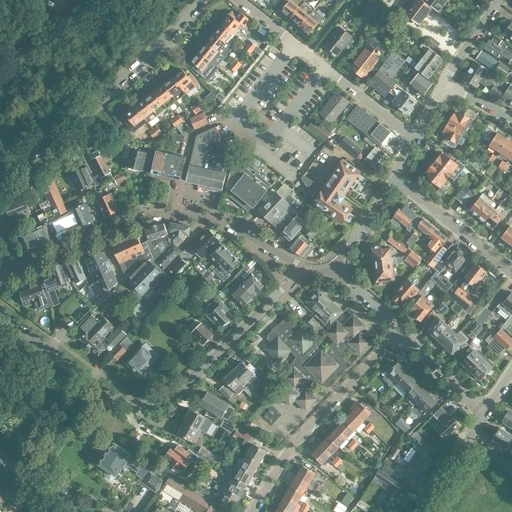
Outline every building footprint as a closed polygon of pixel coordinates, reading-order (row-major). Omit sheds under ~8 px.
[(285,18),(289,21),(304,2),(302,0),(284,0),(281,5),(284,7),(281,11),(287,16),(285,18)] [(419,25),(432,8),(421,0),(414,0),(416,0),(412,5),(409,2),(407,2),(402,9),(402,11),(405,14),(419,25)] [(422,0),(439,12),(445,5),(438,0),(422,0)] [(373,20),(376,17),(381,10),(370,1),(362,11),(373,20)] [(304,2),(289,21),(292,24),(294,22),(300,27),(314,9),(304,2)] [(398,14),(387,6),(383,11),(394,19),(398,14)] [(314,9),(300,27),(309,34),(318,23),(321,25),(326,19),(323,16),(324,15),(318,10),(317,12),(314,9)] [(395,20),(381,10),(376,17),(389,27),(395,20)] [(232,11),(222,24),(233,33),(236,35),(239,31),(237,30),(241,25),(245,27),(250,20),(240,12),(237,15),(232,11)] [(222,24),(214,33),(226,42),(233,33),(222,24)] [(348,52),(358,40),(339,26),(324,45),(337,55),(343,48),(348,52)] [(207,42),(218,52),(224,57),(230,50),(228,47),(229,45),(226,42),(214,33),(207,42)] [(373,36),(350,67),(364,78),(388,48),(373,36)] [(494,42),(490,39),(484,48),(508,64),(511,58),(511,45),(498,36),(494,42)] [(432,37),(427,43),(435,50),(440,44),(432,37)] [(207,42),(199,52),(211,61),(211,60),(218,52),(207,42)] [(428,52),(423,57),(438,69),(440,67),(439,66),(444,59),(423,42),(420,46),(428,52)] [(251,53),(253,50),(247,45),(244,49),(251,53)] [(500,62),(482,50),(477,58),(495,70),(505,77),(511,68),(500,62)] [(406,61),(396,53),(394,51),(379,70),(391,80),(406,61)] [(219,67),(211,60),(211,61),(199,52),(192,61),(196,64),(193,67),(209,80),(219,67)] [(436,72),(438,69),(423,57),(418,64),(413,60),(409,56),(406,60),(429,78),(435,71),(436,72)] [(237,60),(234,64),(240,70),(243,65),(237,60)] [(470,69),(493,85),(496,81),(484,73),(487,69),(475,60),(470,69)] [(231,68),(238,73),(240,70),(234,64),(231,68)] [(173,76),(186,93),(197,84),(197,81),(191,74),(188,76),(183,69),(173,76)] [(424,94),(433,83),(415,69),(408,78),(412,81),(410,84),(424,94)] [(493,85),(470,69),(464,77),(476,85),(479,81),(492,89),(491,91),(501,98),(504,92),(499,88),(493,85)] [(385,96),(390,89),(395,83),(391,80),(379,70),(369,83),(385,96)] [(163,84),(173,96),(176,100),(186,93),(173,76),(163,84)] [(499,88),(504,92),(511,82),(505,79),(499,88)] [(511,82),(502,97),(511,103),(511,100),(511,82)] [(418,101),(395,83),(390,89),(400,96),(394,103),(407,114),(418,101)] [(173,96),(163,84),(154,91),(166,107),(167,108),(176,100),(173,96)] [(154,91),(144,99),(154,111),(160,107),(162,110),(166,107),(154,91)] [(221,92),(217,96),(222,102),(226,97),(221,92)] [(332,123),(349,102),(337,92),(320,113),(332,123)] [(154,111),(144,99),(135,106),(147,121),(148,123),(158,115),(154,111)] [(195,105),(200,111),(204,108),(199,101),(195,105)] [(200,111),(195,105),(191,107),(196,114),(200,111)] [(346,119),(380,146),(391,132),(357,105),(346,119)] [(147,121),(135,106),(126,113),(128,117),(124,120),(132,130),(135,130),(147,121)] [(456,110),(449,122),(468,133),(475,121),(474,120),(477,113),(468,108),(464,115),(456,110)] [(190,118),(193,123),(205,118),(202,113),(190,118)] [(178,114),(174,117),(179,123),(183,120),(178,114)] [(175,127),(179,123),(174,117),(170,120),(175,127)] [(193,123),(195,129),(207,124),(205,118),(193,123)] [(455,148),(459,142),(462,144),(468,133),(449,122),(442,134),(446,136),(442,141),(455,148)] [(173,129),(175,133),(184,129),(182,125),(173,129)] [(156,126),(152,129),(158,135),(162,132),(156,126)] [(187,181),(200,183),(199,186),(204,188),(217,129),(216,126),(198,135),(196,136),(190,165),(187,181)] [(321,126),(316,133),(326,140),(331,133),(321,126)] [(154,139),(158,135),(152,129),(148,132),(154,139)] [(220,136),(217,129),(204,188),(222,191),(222,188),(223,188),(233,145),(219,142),(220,136)] [(172,140),(184,142),(185,136),(173,133),(172,140)] [(500,151),(508,140),(498,133),(490,145),(500,151)] [(393,140),(383,151),(387,153),(396,142),(393,140)] [(511,142),(508,140),(500,151),(510,158),(511,154),(511,142)] [(356,155),(361,150),(352,142),(347,147),(356,155)] [(368,160),(378,169),(388,156),(376,145),(367,156),(369,158),(368,160)] [(143,170),(147,152),(131,148),(127,166),(143,170)] [(113,177),(98,149),(89,154),(104,181),(113,177)] [(151,172),(180,180),(186,157),(157,150),(151,172)] [(315,166),(325,173),(335,159),(325,152),(315,166)] [(438,157),(433,163),(449,176),(456,167),(460,170),(463,166),(459,164),(458,165),(443,153),(439,157),(438,157)] [(478,163),(468,155),(464,160),(474,168),(478,163)] [(343,160),(327,185),(323,190),(314,203),(343,223),(345,220),(349,222),(354,216),(350,213),(352,210),(342,202),(345,197),(343,195),(349,186),(353,188),(358,182),(354,179),(359,171),(343,160)] [(449,176),(433,163),(428,169),(429,170),(425,174),(440,186),(435,193),(441,197),(448,189),(442,184),(449,176)] [(228,186),(253,206),(270,185),(256,173),(249,171),(245,167),(234,164),(228,186)] [(96,186),(101,183),(98,175),(92,177),(87,166),(83,168),(83,166),(71,172),(79,190),(91,185),(90,183),(94,182),(96,186)] [(126,178),(123,172),(114,177),(117,182),(126,178)] [(310,193),(315,186),(307,181),(308,179),(304,176),(302,178),(310,193)] [(49,221),(61,214),(67,210),(53,179),(41,184),(50,205),(42,209),(42,208),(36,211),(42,225),(33,229),(40,245),(53,239),(50,233),(53,232),(49,221)] [(455,198),(460,201),(467,193),(463,189),(455,198)] [(272,222),(289,204),(277,192),(273,197),(269,193),(264,199),(267,202),(260,210),(272,222)] [(110,193),(104,196),(102,193),(96,196),(106,217),(118,211),(110,193)] [(472,196),(467,193),(460,201),(465,205),(472,196)] [(478,216),(488,204),(482,199),(485,195),(483,193),(469,210),(478,216)] [(12,221),(30,214),(22,194),(4,201),(12,221)] [(491,200),(488,204),(478,216),(485,222),(496,210),(490,205),(493,202),(491,200)] [(87,228),(95,225),(85,204),(76,208),(85,228),(87,227),(87,228)] [(295,217),(298,214),(300,212),(290,204),(272,223),(278,228),(279,227),(281,229),(286,223),(293,216),(295,217)] [(420,215),(417,213),(406,205),(402,210),(400,208),(394,215),(395,215),(391,220),(392,221),(397,225),(398,225),(402,221),(408,226),(407,226),(408,228),(411,231),(404,240),(410,244),(414,240),(417,235),(419,233),(413,228),(416,224),(412,221),(413,219),(415,221),(420,215)] [(84,230),(74,207),(67,210),(61,214),(71,236),(84,230)] [(496,210),(485,222),(494,229),(507,213),(505,211),(502,215),(496,210)] [(53,232),(55,231),(60,241),(71,236),(61,214),(49,221),(53,232)] [(307,222),(298,214),(295,217),(293,216),(286,223),(288,225),(284,231),(292,238),(307,222)] [(448,237),(434,226),(425,219),(419,227),(416,224),(413,228),(419,233),(417,235),(422,238),(426,232),(428,234),(435,240),(432,244),(438,248),(441,244),(442,245),(448,237)] [(303,229),(313,238),(320,229),(310,221),(303,229)] [(168,224),(165,223),(158,226),(157,225),(153,226),(154,228),(146,230),(150,241),(152,240),(154,245),(158,244),(162,256),(171,247),(168,237),(170,237),(167,228),(168,224)] [(171,224),(168,224),(167,228),(170,237),(184,240),(185,234),(189,235),(191,226),(172,223),(171,224)] [(511,244),(511,243),(511,227),(510,226),(502,237),(511,244)] [(40,245),(33,229),(20,235),(28,251),(40,245)] [(191,254),(192,255),(199,262),(219,241),(208,230),(192,246),(195,250),(191,254)] [(129,237),(126,238),(125,237),(120,239),(120,241),(112,244),(126,278),(127,279),(146,263),(144,261),(141,253),(144,251),(137,234),(135,234),(134,233),(128,236),(129,237)] [(396,247),(400,242),(391,235),(387,240),(396,247)] [(304,240),(299,237),(291,248),(302,256),(303,255),(306,257),(309,253),(307,251),(311,246),(307,242),(308,240),(305,238),(304,240)] [(468,255),(453,242),(433,267),(440,273),(446,265),(448,265),(455,271),(468,255)] [(175,243),(171,247),(162,256),(161,257),(163,259),(157,265),(163,272),(183,251),(175,243)] [(210,267),(213,270),(231,253),(223,244),(211,256),(216,261),(210,267)] [(381,245),(373,246),(375,265),(393,264),(403,263),(402,257),(396,258),(395,257),(392,257),(391,248),(381,249),(381,245)] [(414,264),(419,257),(409,249),(404,256),(414,264)] [(88,259),(86,260),(89,268),(93,277),(95,282),(90,287),(97,302),(118,282),(105,251),(103,252),(102,251),(98,253),(98,254),(92,257),(92,256),(87,258),(88,259)] [(240,261),(231,253),(213,270),(224,281),(230,276),(228,273),(240,261)] [(152,257),(144,261),(146,263),(127,279),(122,283),(123,284),(131,293),(132,294),(135,290),(137,288),(142,293),(164,272),(163,272),(157,265),(155,263),(161,260),(159,257),(152,257)] [(170,278),(185,263),(179,257),(164,271),(170,278)] [(66,263),(75,283),(86,278),(77,258),(66,263)] [(411,261),(406,267),(415,276),(421,270),(411,261)] [(476,286),(487,271),(476,262),(464,277),(467,279),(462,285),(468,290),(473,284),(476,286)] [(199,263),(195,268),(203,275),(202,277),(205,279),(211,274),(199,263)] [(393,264),(375,265),(377,284),(386,283),(385,279),(394,278),(393,264)] [(66,282),(65,280),(63,270),(61,265),(60,266),(60,265),(51,268),(53,276),(42,279),(43,281),(44,281),(48,291),(59,288),(58,284),(66,282)] [(235,276),(236,277),(254,295),(263,286),(251,273),(251,274),(247,270),(249,268),(246,265),(235,276)] [(181,280),(188,273),(184,269),(177,276),(181,280)] [(211,274),(205,279),(208,282),(214,277),(211,274)] [(254,295),(236,277),(226,286),(244,305),(254,295)] [(400,302),(404,305),(418,287),(407,278),(392,297),(399,303),(400,302)] [(450,288),(441,280),(437,284),(446,293),(450,288)] [(20,288),(25,304),(44,298),(47,308),(53,306),(48,291),(44,281),(43,281),(20,288)] [(127,297),(131,293),(123,284),(115,291),(123,301),(127,297)] [(315,315),(328,327),(342,312),(335,305),(336,305),(318,288),(306,301),(318,312),(315,315)] [(434,305),(424,297),(428,292),(422,288),(412,301),(416,304),(412,309),(416,313),(414,315),(421,320),(434,305)] [(461,288),(452,300),(465,310),(474,298),(461,288)] [(144,315),(161,297),(155,291),(152,295),(150,294),(144,300),(144,301),(134,312),(141,320),(145,316),(144,315)] [(511,313),(511,292),(503,303),(502,302),(502,301),(496,306),(497,306),(510,316),(511,313)] [(138,300),(132,294),(131,293),(127,297),(133,304),(138,300)] [(89,311),(95,308),(90,294),(83,297),(89,311)] [(230,318),(231,317),(226,312),(229,309),(219,300),(208,310),(213,316),(210,319),(215,323),(218,320),(222,326),(224,324),(226,324),(228,323),(229,321),(230,318)] [(443,302),(436,309),(442,314),(448,307),(443,302)] [(491,312),(485,307),(475,319),(481,324),(491,312)] [(458,314),(462,318),(468,313),(463,309),(458,314)] [(130,313),(125,318),(130,323),(135,317),(130,313)] [(300,330),(288,317),(278,326),(277,324),(272,329),(273,331),(266,336),(272,343),(266,348),(279,362),(291,351),(305,366),(299,371),(294,366),(283,377),(289,383),(278,394),(290,405),(295,399),(307,410),(318,398),(308,390),(319,378),(323,382),(326,379),(328,382),(331,379),(328,376),(333,371),(339,376),(350,365),(341,356),(351,345),(360,353),(371,342),(360,331),(365,325),(353,314),(342,326),(337,321),(326,332),(335,341),(324,352),(321,349),(311,360),(303,352),(315,341),(303,327),(300,330)] [(92,336),(108,320),(102,315),(97,320),(92,315),(81,327),(85,332),(79,338),(86,345),(93,337),(92,336)] [(431,334),(435,338),(447,325),(438,317),(427,328),(432,333),(431,334)] [(314,328),(318,323),(313,318),(308,322),(314,328)] [(93,337),(86,345),(93,351),(106,337),(115,327),(108,320),(92,336),(93,337)] [(508,320),(501,327),(505,330),(511,323),(508,320)] [(204,343),(212,335),(201,323),(200,324),(197,322),(194,321),(190,325),(191,328),(193,331),(192,332),(204,343)] [(132,331),(137,336),(145,328),(140,322),(132,331)] [(441,341),(446,345),(457,334),(447,325),(435,338),(440,342),(441,341)] [(106,337),(93,351),(99,356),(110,344),(114,347),(127,334),(119,327),(108,339),(106,337)] [(493,337),(497,332),(493,328),(489,333),(491,335),(493,337)] [(498,342),(506,349),(511,342),(511,339),(501,329),(497,332),(493,337),(498,342)] [(477,334),(472,330),(465,337),(471,342),(477,334)] [(457,334),(446,345),(445,346),(449,350),(450,349),(454,353),(465,341),(457,334)] [(498,342),(493,337),(491,335),(486,340),(494,347),(498,342)] [(118,361),(133,344),(125,337),(110,354),(118,361)] [(498,342),(494,347),(501,354),(506,349),(498,342)] [(247,348),(252,353),(256,350),(251,344),(247,348)] [(142,375),(157,359),(142,345),(127,362),(142,375)] [(472,370),(485,356),(480,351),(477,354),(470,347),(464,354),(467,357),(462,362),(472,370)] [(118,366),(127,358),(124,355),(115,363),(118,366)] [(485,356),(472,370),(481,379),(494,365),(485,356)] [(250,363),(247,366),(254,373),(261,365),(253,357),(249,362),(250,363)] [(243,362),(233,371),(255,393),(259,389),(251,382),(257,377),(254,373),(247,366),(243,362)] [(388,373),(397,382),(408,372),(398,362),(394,367),(389,362),(384,367),(389,372),(388,373)] [(224,380),(234,389),(239,394),(244,389),(251,397),(255,393),(233,371),(224,380)] [(403,396),(407,392),(417,382),(408,372),(397,382),(393,386),(403,396)] [(413,405),(416,402),(427,391),(417,382),(407,392),(412,397),(408,401),(413,405)] [(225,385),(220,390),(227,397),(232,392),(225,385)] [(369,390),(366,394),(374,402),(378,398),(369,390)] [(436,401),(427,391),(416,402),(426,412),(436,401)] [(207,392),(203,400),(200,404),(228,420),(234,408),(207,392)] [(261,401),(250,412),(253,414),(263,404),(261,401)] [(368,401),(366,403),(368,405),(367,405),(371,409),(374,407),(368,401)] [(360,403),(352,411),(362,421),(371,413),(360,403)] [(380,408),(386,413),(391,408),(385,403),(380,408)] [(446,439),(460,425),(451,416),(450,416),(441,407),(433,414),(443,424),(437,430),(446,439)] [(396,413),(391,408),(386,413),(392,418),(396,413)] [(185,421),(200,429),(204,422),(210,425),(213,421),(191,409),(185,421)] [(362,421),(352,411),(344,420),(354,430),(362,421)] [(397,432),(384,418),(380,414),(376,417),(381,421),(388,429),(387,431),(392,436),(389,439),(376,426),(372,430),(388,445),(394,438),(393,437),(397,432)] [(344,420),(336,428),(346,438),(354,430),(344,420)] [(417,420),(406,431),(411,435),(422,424),(417,420)] [(200,429),(185,421),(178,433),(199,445),(201,441),(195,437),(200,429)] [(234,427),(223,421),(220,426),(231,432),(234,427)] [(259,433),(262,428),(252,422),(249,427),(259,433)] [(369,422),(367,425),(372,430),(375,427),(369,422)] [(369,433),(372,430),(367,425),(364,428),(369,433)] [(328,436),(339,446),(346,438),(336,428),(328,436)] [(511,444),(511,436),(500,428),(493,439),(507,449),(511,443),(511,444)] [(221,431),(218,437),(223,441),(227,435),(221,431)] [(416,432),(411,436),(418,441),(419,440),(419,441),(422,438),(416,432)] [(246,433),(245,436),(241,434),(240,436),(251,443),(254,438),(246,433)] [(320,445),(331,455),(335,459),(337,456),(333,452),(339,446),(328,436),(320,445)] [(416,452),(409,462),(425,474),(433,462),(426,457),(431,449),(419,441),(419,440),(418,441),(413,449),(416,452)] [(366,457),(355,447),(350,442),(347,445),(363,460),(366,457)] [(164,482),(151,473),(153,470),(150,468),(151,467),(144,462),(143,463),(134,457),(133,457),(131,456),(132,455),(114,443),(99,464),(99,465),(107,470),(105,473),(106,477),(110,480),(114,479),(116,476),(117,477),(124,467),(125,468),(127,468),(129,466),(137,472),(136,474),(145,480),(143,483),(156,492),(164,482)] [(246,455),(259,463),(266,451),(253,444),(246,455)] [(175,449),(171,447),(164,458),(169,462),(167,465),(178,473),(180,470),(183,472),(191,460),(195,463),(195,462),(204,468),(207,461),(200,456),(201,456),(198,454),(196,455),(189,449),(187,451),(178,445),(175,449)] [(331,455),(320,445),(312,453),(322,464),(331,455)] [(214,461),(217,456),(201,446),(198,452),(214,461)] [(396,446),(393,451),(398,454),(401,449),(396,446)] [(225,449),(222,455),(228,458),(231,453),(225,449)] [(224,463),(228,458),(222,455),(219,460),(224,463)] [(237,464),(253,474),(259,463),(246,455),(244,460),(240,458),(237,464)] [(358,456),(355,459),(362,467),(365,464),(358,456)] [(425,474),(409,462),(406,460),(398,472),(406,477),(417,485),(425,474)] [(230,475),(234,477),(246,485),(253,474),(237,464),(230,475)] [(380,470),(391,477),(395,471),(384,464),(380,470)] [(303,465),(297,476),(309,483),(314,486),(316,482),(317,482),(311,479),(315,473),(303,465)] [(205,467),(202,473),(208,476),(211,470),(205,467)] [(497,467),(490,473),(498,483),(505,477),(497,467)] [(390,486),(394,480),(378,470),(371,481),(375,483),(378,479),(390,486)] [(170,511),(160,505),(156,511),(176,511),(175,511),(182,501),(200,511),(211,511),(216,503),(207,498),(197,491),(170,476),(162,489),(180,500),(172,511),(170,511)] [(297,476),(291,486),(303,493),(309,483),(297,476)] [(246,485),(234,477),(227,488),(240,496),(246,485)] [(56,481),(50,490),(71,504),(77,495),(56,481)] [(240,496),(227,488),(218,483),(215,487),(224,493),(220,499),(233,507),(240,496)] [(200,486),(197,491),(207,498),(211,493),(200,486)] [(291,486),(285,496),(297,503),(303,493),(291,486)] [(392,511),(399,511),(410,498),(393,487),(389,492),(393,494),(384,506),(392,511)] [(338,489),(335,493),(341,498),(345,493),(338,489)] [(291,511),(297,503),(285,496),(279,506),(289,511),(291,511)] [(360,500),(356,505),(367,511),(370,506),(360,500)]
